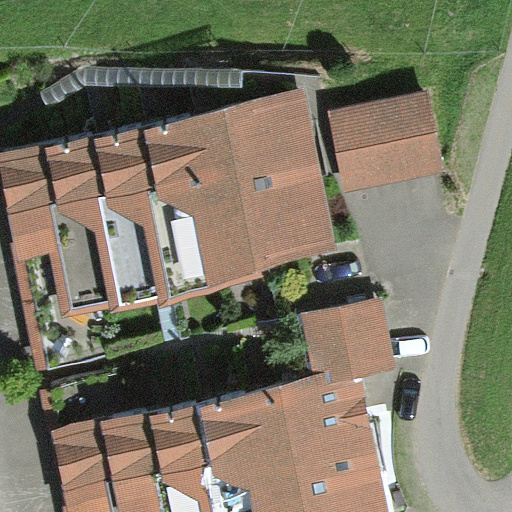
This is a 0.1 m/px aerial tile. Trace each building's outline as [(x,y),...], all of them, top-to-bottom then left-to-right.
[(103,15),(100,0),(23,0),(30,29),(103,15)] [(301,87),(0,148),(0,177),(41,373),(120,355),(111,316),(265,282),(262,268),(337,251),(301,87)] [(418,95),(332,116),(350,185),(435,164),(418,95)] [(302,315),(315,374),(328,372),(331,385),(360,378),(397,371),(381,298),(302,315)] [(315,374),(50,428),(67,511),(390,511),(360,378),(331,385),(328,372),(315,374)]
